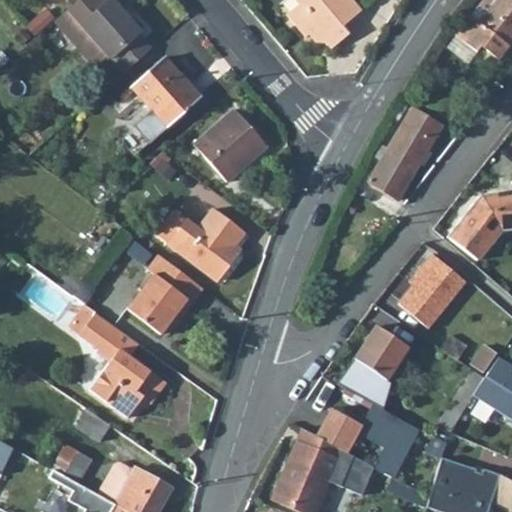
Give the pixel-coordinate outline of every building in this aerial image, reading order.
[(111,0),(77,0),(54,21),(95,68),(108,57),(110,59),(138,35),(140,33),(111,0)] [(342,26),(362,10),(353,0),(294,0),(298,4),(286,15),(305,38),(309,35),(319,28),(322,32),(321,38),(326,44),(330,49),(349,34),(342,26)] [(496,58),(511,37),(511,0),(483,0),(477,8),(486,15),(479,24),(471,17),(456,37),(476,52),(480,46),(496,58)] [(471,17),(479,24),(486,15),(477,8),(471,17)] [(53,18),(45,9),(25,26),(33,36),(53,18)] [(29,37),(21,27),(10,37),(19,46),(29,37)] [(315,43),(326,44),(321,38),(322,32),(319,28),(309,35),(315,43)] [(138,35),(110,59),(122,73),(150,49),(138,35)] [(447,48),(467,63),(476,52),(456,37),(447,48)] [(10,59),(0,48),(0,67),(1,69),(10,59)] [(148,144),(199,99),(163,57),(130,86),(134,91),(150,110),(132,126),(148,144)] [(418,101),(426,105),(434,93),(419,84),(412,97),(418,101)] [(118,97),(122,101),(134,91),(130,86),(118,97)] [(434,93),(426,105),(444,117),(450,120),(460,104),(436,90),(434,93)] [(385,122),(394,127),(410,101),(402,96),(385,122)] [(413,110),(439,125),(444,117),(426,105),(418,101),(413,110)] [(439,125),(413,110),(411,108),(368,182),(398,200),(441,127),(439,125)] [(225,182),(266,147),(233,109),(192,145),(225,182)] [(15,127),(0,116),(0,131),(8,137),(15,127)] [(155,170),(167,179),(173,172),(161,162),(155,170)] [(511,197),(497,199),(496,193),(481,195),(470,209),(475,212),(467,222),(462,218),(448,237),(477,260),(500,230),(511,228),(511,197)] [(233,246),(243,232),(212,209),(197,229),(173,211),(155,235),(215,281),(232,259),(226,255),(233,246)] [(462,218),(467,222),(475,212),(470,209),(462,218)] [(226,255),(232,259),(238,250),(233,246),(226,255)] [(428,329),(466,282),(432,254),(422,267),(425,270),(412,285),(398,304),(428,329)] [(181,317),(202,289),(157,255),(146,270),(152,275),(126,310),(159,335),(161,332),(176,313),(181,317)] [(409,283),(412,285),(425,270),(422,267),(409,283)] [(65,270),(56,283),(84,304),(93,291),(65,270)] [(129,357),(137,344),(84,306),(73,320),(83,328),(78,335),(97,350),(95,353),(108,363),(88,390),(125,418),(134,407),(136,404),(135,401),(138,396),(140,398),(150,405),(165,383),(129,357)] [(161,332),(166,336),(181,317),(176,313),(161,332)] [(68,328),(78,335),(83,328),(73,320),(68,328)] [(368,337),(373,341),(381,329),(376,326),(368,337)] [(368,337),(353,359),(357,361),(337,385),(373,404),(378,407),(387,382),(386,381),(408,348),(381,329),(373,341),(368,337)] [(457,359),(466,346),(449,335),(440,348),(457,359)] [(511,367),(497,358),(491,367),(483,378),(472,395),(511,419),(511,367)] [(483,378),(491,367),(481,360),(474,372),(483,378)] [(437,425),(449,432),(472,395),(483,378),(474,372),(471,370),(437,425)] [(136,404),(134,407),(150,405),(140,398),(138,396),(135,401),(136,404)] [(393,478),(419,428),(378,407),(373,404),(361,425),(331,409),(316,436),(347,453),(357,434),(383,448),(373,467),(393,478)] [(98,443),(110,426),(85,409),(73,426),(98,443)] [(302,429),(272,499),(303,511),(315,511),(328,481),(361,495),(370,474),(349,465),(352,456),(347,453),(316,436),(302,429)] [(447,443),(424,431),(408,463),(435,477),(440,458),(447,443)] [(0,474),(13,448),(0,440),(0,474)] [(76,483),(90,459),(64,445),(50,469),(51,470),(76,483)] [(373,467),(352,456),(349,465),(370,474),(373,467)] [(435,477),(425,508),(438,511),(486,511),(490,502),(498,476),(481,470),(480,475),(473,473),(474,470),(440,458),(435,477)] [(157,511),(171,488),(133,468),(132,469),(119,462),(113,463),(95,494),(126,511),(157,511)] [(64,477),(51,470),(47,477),(60,485),(64,477)] [(511,482),(498,476),(490,502),(511,511),(511,482)] [(76,483),(64,477),(60,485),(71,491),(76,483)] [(126,511),(95,494),(76,483),(71,491),(66,500),(83,510),(82,511),(126,511)]
